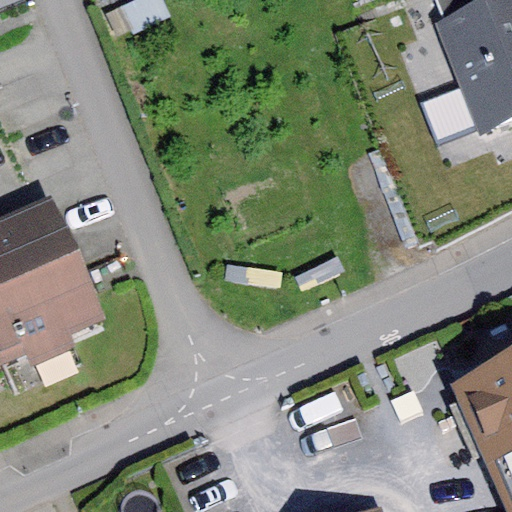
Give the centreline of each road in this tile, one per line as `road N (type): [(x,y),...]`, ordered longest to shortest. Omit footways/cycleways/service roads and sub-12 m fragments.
road 1 (residential): [(211,390),(60,0)]
road 2 (residential): [(211,390),(511,246)]
road 3 (residential): [(0,483),(211,390)]
